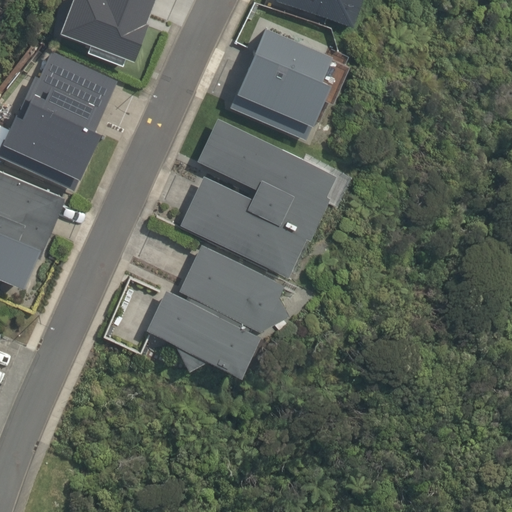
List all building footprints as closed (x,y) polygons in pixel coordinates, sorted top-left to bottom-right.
[(134,56),(149,17),(147,16),(152,0),(70,0),(60,27),(91,40),(87,48),(122,62),(126,53),(134,56)] [(283,0),(353,23),(360,0),(283,0)] [(333,49),(264,21),(229,104),(306,137),(331,78),(322,75),(333,49)] [(0,153),(74,187),(101,126),(96,124),(117,77),(51,47),(39,74),(34,72),(17,110),(15,109),(0,142),(0,153)] [(344,176),(218,115),(198,158),(259,187),(253,199),(204,176),(182,223),(296,277),(344,176)] [(40,256),(65,196),(0,168),(0,272),(23,283),(35,254),(40,256)] [(286,280),(202,243),(184,285),(166,278),(144,329),(178,344),(191,367),(207,358),(245,375),(286,280)]
